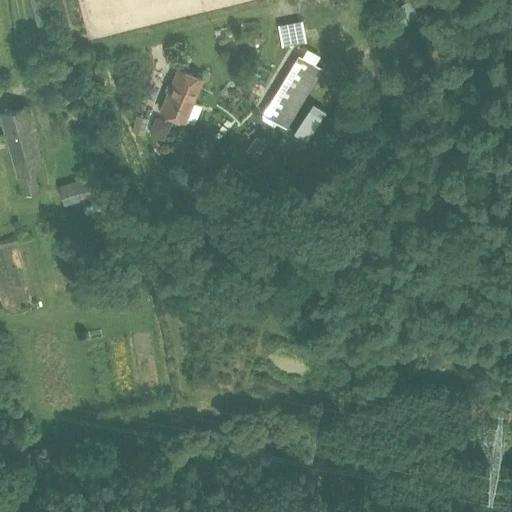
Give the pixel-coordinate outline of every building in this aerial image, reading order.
[(47,0),(28,0),(37,35),(55,31),(47,0)] [(419,19),(408,3),(377,23),(388,39),(419,19)] [(78,52),(59,58),(64,74),(83,68),(78,52)] [(274,121),(287,129),(323,69),(302,56),(266,116),(263,115),(262,118),(272,124),(274,121)] [(202,77),(178,68),(162,110),(194,122),(201,105),(193,102),(202,77)] [(34,170),(45,167),(27,105),(0,113),(24,195),(40,190),(34,170)] [(309,109),(293,132),(306,141),(322,117),(309,109)] [(136,114),(132,131),(145,134),(149,118),(136,114)] [(150,135),(164,141),(171,123),(156,116),(149,132),(150,133),(150,135)] [(252,125),(247,130),(251,135),(256,130),(252,125)] [(267,147),(255,139),(247,151),(258,159),(267,147)] [(160,148),(164,152),(169,151),(170,147),(167,143),(162,143),(160,148)] [(105,160),(118,195),(131,190),(118,155),(105,160)] [(279,162),(269,155),(261,165),(271,172),(279,162)] [(252,180),(250,178),(236,167),(217,191),(234,204),(252,180)] [(65,204),(102,194),(97,175),(59,186),(65,204)] [(101,199),(83,204),(85,214),(104,209),(101,199)]
